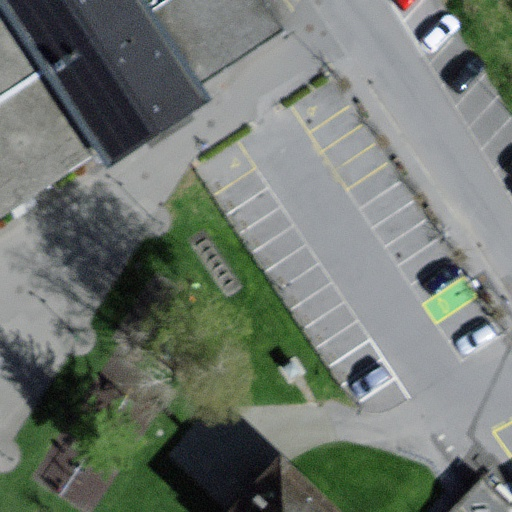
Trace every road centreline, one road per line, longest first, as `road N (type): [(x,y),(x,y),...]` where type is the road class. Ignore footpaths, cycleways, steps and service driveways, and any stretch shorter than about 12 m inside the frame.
road 1 (residential): [(373,23),(0,269)]
road 2 (residential): [(373,23),(511,248)]
